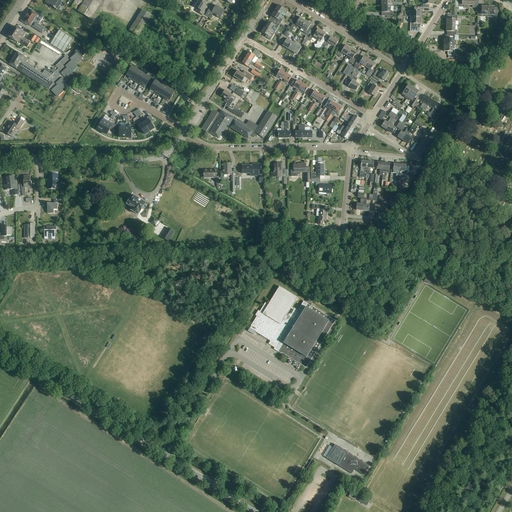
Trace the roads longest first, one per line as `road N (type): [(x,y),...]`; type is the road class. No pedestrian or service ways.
road 1 (track): [(0,260),(341,254)]
road 2 (unclassified): [(164,453),(0,349)]
road 3 (residential): [(352,147),(216,147),(184,131)]
road 4 (track): [(341,254),(511,251)]
road 5 (unclassified): [(37,160),(150,160),(184,131)]
road 6 (residential): [(372,114),(243,35)]
road 7 (unclassified): [(164,453),(237,338)]
road 8 (residential): [(366,125),(413,154),(350,152)]
